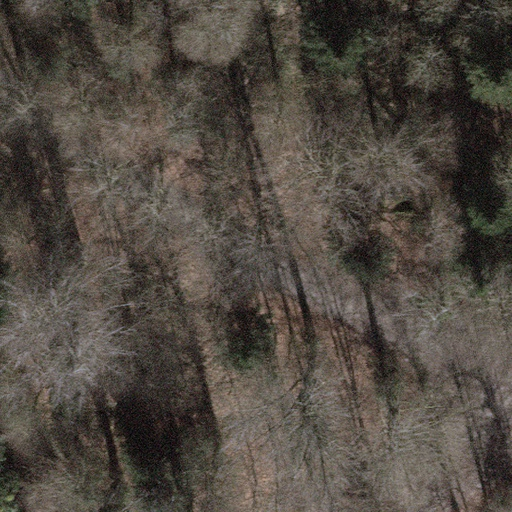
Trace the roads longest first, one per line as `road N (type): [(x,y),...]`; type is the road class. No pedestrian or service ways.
road 1 (track): [(0,90),(70,139),(498,383)]
road 2 (track): [(511,371),(360,511)]
